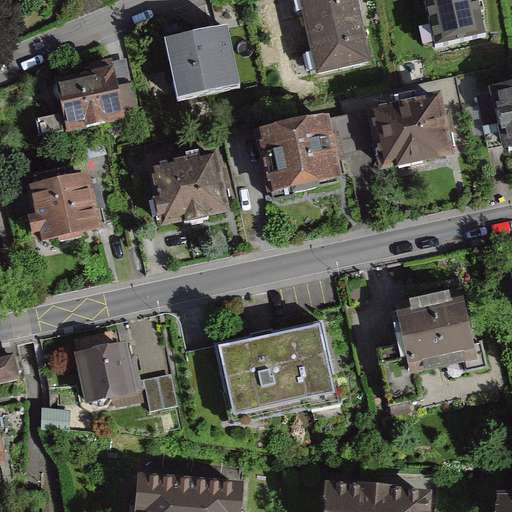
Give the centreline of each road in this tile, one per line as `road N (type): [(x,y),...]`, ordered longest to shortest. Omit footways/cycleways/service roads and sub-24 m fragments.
road 1 (residential): [(0,326),(511,218)]
road 2 (residential): [(0,61),(148,0)]
